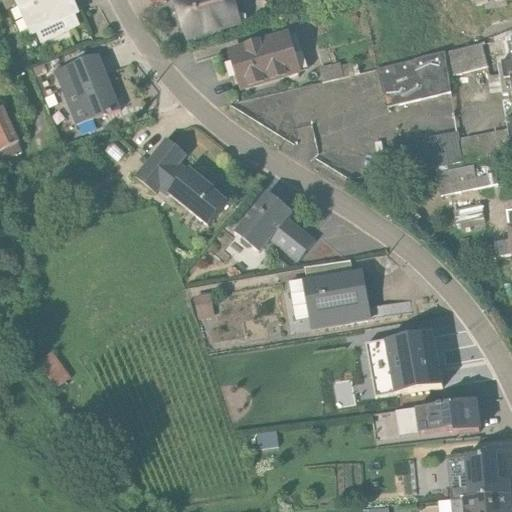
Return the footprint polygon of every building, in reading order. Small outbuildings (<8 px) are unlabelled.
[(0,0),(4,7),(16,2),(23,16),(27,15),(33,30),(74,13),(68,0),(0,0)] [(101,0),(68,0),(74,13),(77,12),(101,0)] [(237,19),(231,0),(172,0),(184,34),(237,19)] [(81,22),(77,12),(74,13),(33,30),(27,15),(23,16),(21,17),(28,34),(35,31),(39,40),(81,22)] [(298,68),(285,25),(223,43),(236,86),(298,68)] [(511,28),(483,36),(488,58),(494,55),(497,54),(505,53),(504,50),(510,49),(510,52),(511,51),(511,28)] [(372,62),(383,101),(446,85),(444,69),(488,58),(483,36),(372,62)] [(511,51),(510,52),(510,49),(504,50),(505,53),(497,54),(499,71),(506,70),(511,102),(511,101),(511,51)] [(55,69),(53,70),(74,124),(118,106),(96,52),(55,69)] [(497,54),(494,55),(499,85),(504,85),(505,92),(499,93),(501,111),(511,109),(511,101),(511,102),(506,70),(499,71),(497,54)] [(336,56),(316,61),(317,66),(337,61),(339,70),(352,67),(350,56),(337,59),(336,56)] [(53,70),(55,69),(50,58),(29,67),(41,96),(54,90),(49,75),(52,74),(51,70),(53,70)] [(317,66),(316,66),(319,76),(339,70),(337,61),(317,66)] [(16,141),(0,105),(0,157),(1,158),(5,167),(22,159),(14,142),(16,141)] [(511,109),(501,111),(503,121),(508,144),(511,142),(511,109)] [(458,153),(508,144),(503,121),(455,131),(454,124),(428,130),(410,130),(397,133),(408,165),(458,155),(458,153)] [(153,190),(155,188),(162,194),(165,191),(164,190),(184,165),(178,161),(185,152),(163,133),(131,173),(153,190)] [(492,167),(472,171),(470,158),(432,165),(436,189),(494,177),(492,167)] [(186,163),(184,165),(164,190),(165,191),(205,223),(225,198),(211,186),(212,185),(186,163)] [(263,188),(230,229),(256,251),(267,238),(285,215),(289,209),(263,188)] [(477,198),(449,203),(452,217),(456,216),(457,223),(481,217),(477,198)] [(312,237),(285,215),(267,238),(294,260),(312,237)] [(507,252),(511,251),(511,217),(505,219),(503,219),(505,235),(507,250),(507,252)] [(463,232),(454,234),(458,249),(467,246),(463,232)] [(507,250),(505,235),(490,237),(492,251),(507,250)] [(347,256),(302,264),(304,275),(349,268),(347,256)] [(304,275),(299,276),(299,278),(305,314),(307,328),(368,317),(359,266),(349,268),(304,275)] [(305,314),(299,278),(285,278),(292,316),(305,314)] [(207,292),(190,296),(195,319),(212,315),(207,292)] [(370,335),(371,365),(387,365),(386,334),(370,335)] [(49,352),(35,362),(54,388),(68,377),(49,352)] [(476,396),(413,401),(415,431),(478,426),(476,396)] [(448,485),(449,494),(463,494),(508,488),(506,474),(498,474),(496,448),(461,452),(463,474),(457,474),(458,484),(448,485)] [(449,494),(435,497),(436,511),(511,511),(511,497),(508,488),(463,494),(449,494)]
